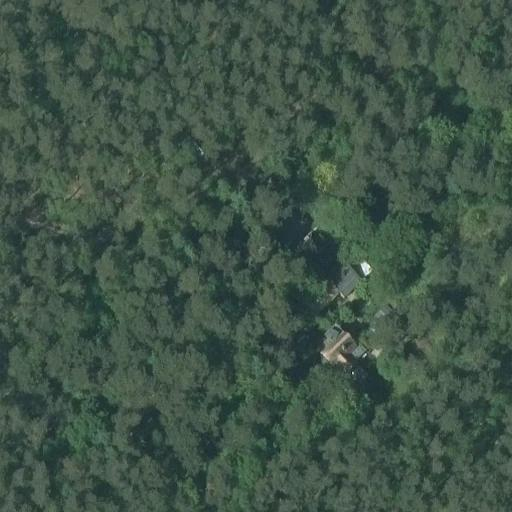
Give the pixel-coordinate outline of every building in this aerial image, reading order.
[(366,222),(378,235),(383,230),(372,217),(366,222)] [(291,256),(310,277),(329,259),(310,239),(291,256)] [(342,265),(323,284),(338,298),(342,302),(361,284),(342,265)] [(299,309),(314,323),(338,298),(323,284),(299,309)] [(328,334),(331,338),(326,343),(328,345),(318,355),(320,356),(319,357),(319,358),(319,359),(319,360),(320,361),(320,362),(320,363),(321,364),(321,365),(322,366),(322,367),(323,367),(324,368),(325,369),(326,369),(327,369),(328,370),(329,370),(330,370),(331,370),(332,370),(333,370),(335,373),(337,371),(356,390),(365,382),(351,367),(365,354),(338,325),(328,334)]
